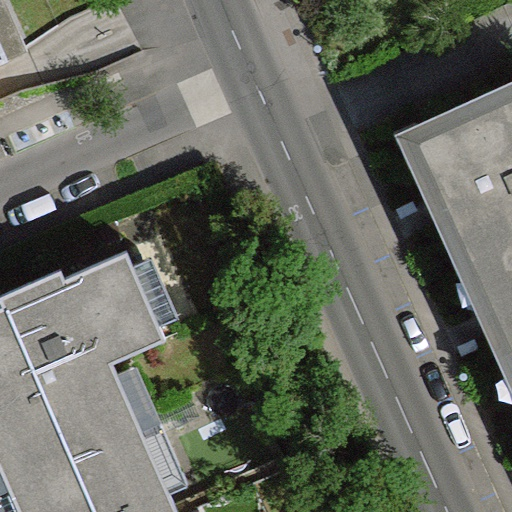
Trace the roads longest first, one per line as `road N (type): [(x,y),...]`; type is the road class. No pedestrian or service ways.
road 1 (residential): [(454,511),(256,77)]
road 2 (residential): [(256,77),(0,190)]
